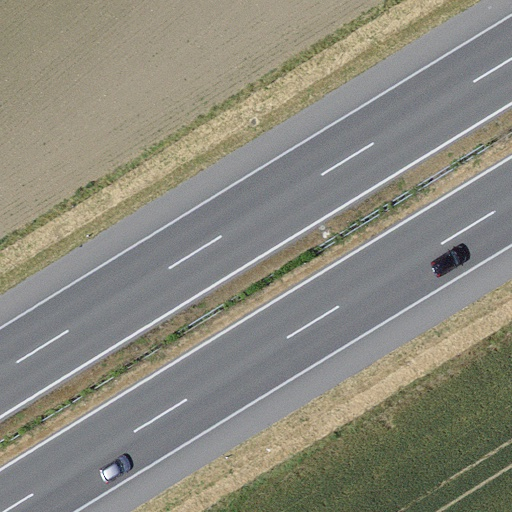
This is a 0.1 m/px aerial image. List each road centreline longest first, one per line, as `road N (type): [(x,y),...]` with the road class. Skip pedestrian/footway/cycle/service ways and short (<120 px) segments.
road 1 (motorway): [(511,60),(0,374)]
road 2 (motorway): [(7,511),(511,202)]
